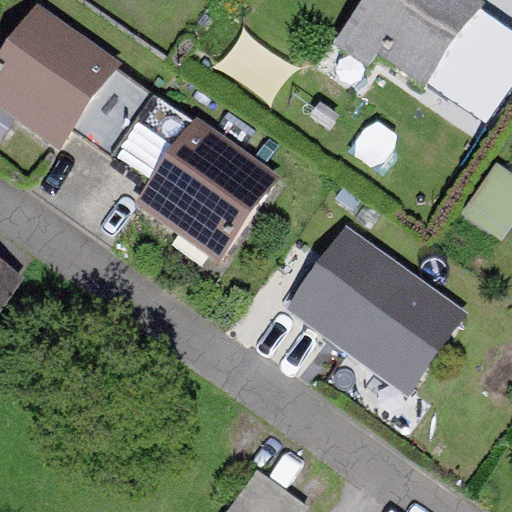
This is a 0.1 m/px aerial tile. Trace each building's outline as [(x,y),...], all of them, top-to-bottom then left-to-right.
[(497,19),(469,0),(382,0),(343,58),(377,80),(382,72),(436,109),(497,19)] [(127,71),(41,14),(0,75),(0,111),(69,158),(79,142),(120,81),(127,71)] [(199,136),(120,81),(79,142),(155,196),(199,136)] [(286,189),(203,129),(199,136),(155,196),(142,214),(224,273),(286,189)] [(470,321),(351,239),(292,325),(411,407),(470,321)] [(0,325),(26,291),(0,272),(0,325)] [(308,511),(260,476),(233,511),(308,511)]
